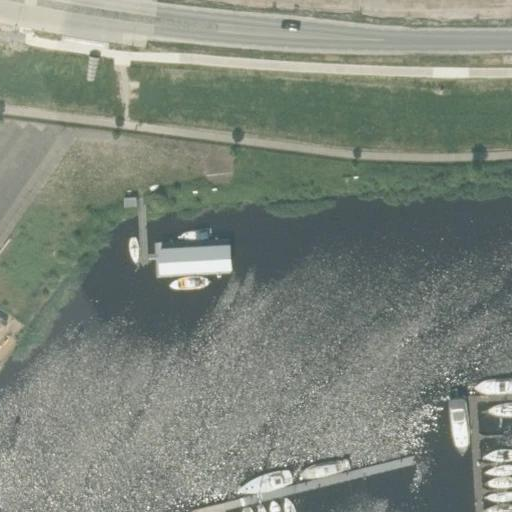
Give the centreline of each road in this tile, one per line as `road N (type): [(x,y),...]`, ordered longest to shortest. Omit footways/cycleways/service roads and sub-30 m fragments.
road 1 (primary): [(0,10),(110,30),(387,40)]
road 2 (primary): [(387,40),(107,0)]
road 3 (primary): [(511,40),(387,40)]
